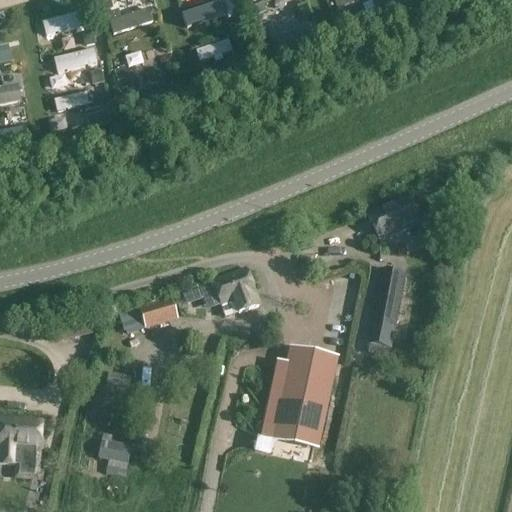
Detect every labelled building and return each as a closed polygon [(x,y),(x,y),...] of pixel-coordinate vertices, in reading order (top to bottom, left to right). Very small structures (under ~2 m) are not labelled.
[(110,0),(100,3),(103,13),(113,10),(110,0)] [(329,0),(333,11),(366,0),(329,0)] [(385,3),(377,6),(382,18),(390,14),(385,3)] [(268,6),(255,10),(259,22),(272,18),(268,6)] [(182,21),(188,36),(227,22),(221,7),(182,21)] [(119,12),(107,16),(114,38),(153,25),(148,12),(121,20),(119,12)] [(45,33),(93,28),(91,14),(43,19),(45,33)] [(239,22),(229,26),(233,35),(243,31),(239,22)] [(271,25),(257,31),(270,63),(317,45),(310,27),(277,41),(271,25)] [(93,34),(81,37),(84,48),(95,46),(93,34)] [(0,41),(0,50),(14,47),(12,39),(0,41)] [(196,51),(200,66),(236,56),(232,41),(196,51)] [(0,51),(0,66),(20,62),(17,47),(0,51)] [(59,75),(101,64),(97,48),(55,59),(59,75)] [(126,57),(129,68),(147,64),(144,52),(126,57)] [(253,56),(242,60),(246,68),(256,64),(253,56)] [(100,72),(89,74),(92,87),(102,85),(100,72)] [(127,73),(114,77),(118,90),(130,87),(127,73)] [(0,93),(0,105),(18,103),(16,91),(0,93)] [(89,95),(54,103),(57,115),(88,107),(89,112),(101,110),(98,95),(89,97),(89,95)] [(104,110),(95,112),(98,124),(108,122),(108,120),(112,119),(109,110),(105,111),(104,110)] [(417,225),(405,198),(367,214),(380,242),(417,225)] [(254,294),(253,289),(246,270),(212,282),(218,301),(225,320),(259,308),(254,295),(254,294)] [(374,301),(366,346),(390,350),(394,327),(403,276),(379,272),(374,301)] [(145,329),(176,320),(170,301),(140,310),(145,329)] [(96,323),(58,332),(61,343),(98,334),(96,323)] [(333,366),(293,357),(276,437),(317,445),(333,366)] [(107,374),(105,386),(129,390),(131,378),(107,374)] [(0,421),(0,468),(28,469),(28,454),(41,455),(42,423),(0,421)] [(103,436),(98,460),(108,462),(105,475),(125,480),(132,449),(111,444),(113,438),(103,436)] [(261,438),(259,452),(274,454),(275,439),(261,438)] [(35,495),(28,509),(34,511),(46,511),(51,503),(35,495)]
